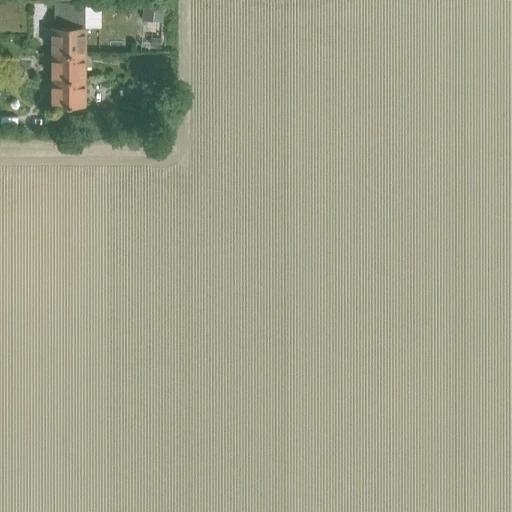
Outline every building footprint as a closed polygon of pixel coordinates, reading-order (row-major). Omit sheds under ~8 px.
[(163,0),(142,0),(142,19),(163,20),(163,0)] [(84,53),(84,27),(84,1),(54,2),(54,26),(52,26),(51,53),(84,53)] [(84,79),(84,53),(51,53),(51,79),(84,79)] [(84,106),(84,79),(51,79),(51,106),(84,106)] [(81,129),(81,118),(63,118),(63,129),(81,129)]
